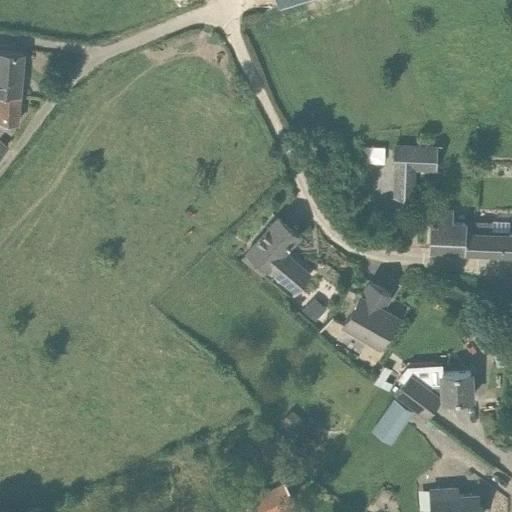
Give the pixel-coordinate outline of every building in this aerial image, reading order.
[(255,0),(260,13),(305,0),(255,0)] [(0,93),(20,95),(22,72),(23,51),(0,48),(0,93)] [(17,122),(20,95),(0,93),(0,157),(8,148),(0,141),(0,134),(4,129),(5,121),(17,122)] [(366,144),(366,155),(388,155),(388,144),(366,144)] [(394,195),(413,196),(414,167),(435,168),(436,147),(395,145),(394,166),(396,166),(394,195)] [(430,249),(464,250),(465,220),(453,220),(453,209),(432,208),(430,249)] [(294,292),(295,290),(309,273),(283,252),(299,233),(278,216),(246,254),(240,260),(262,277),(267,270),(294,292)] [(492,221),(465,220),(464,250),(497,252),(511,251),(511,230),(492,231),(492,221)] [(380,348),(388,334),(398,317),(382,308),(390,293),(370,281),(362,295),(361,294),(342,326),(380,348)] [(324,311),(311,300),(302,310),(315,321),(324,311)] [(479,327),(492,346),(496,366),(507,364),(505,358),(507,358),(503,340),(501,340),(488,320),(479,327)] [(470,370),(442,372),(441,363),(406,364),(398,377),(403,381),(394,393),(426,417),(440,399),(443,399),(472,397),(470,370)] [(372,429),(390,443),(412,412),(389,398),(385,405),(387,406),(372,429)] [(316,432),(306,422),(291,409),(281,421),(307,443),(316,432)] [(284,481),(249,499),(255,511),(281,511),(296,505),(284,481)] [(479,511),(478,493),(456,495),(456,487),(442,488),(432,488),(433,507),(431,508),(431,511),(479,511)]
